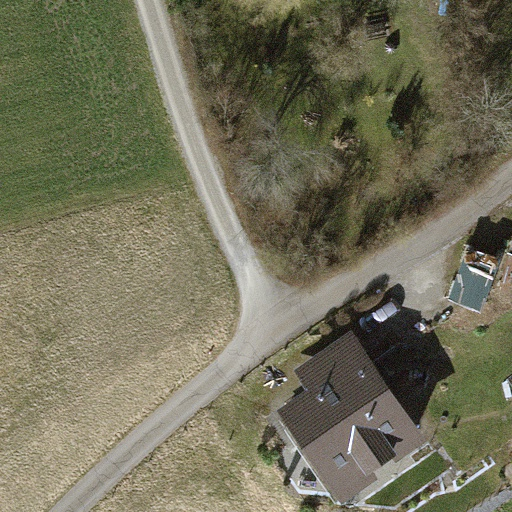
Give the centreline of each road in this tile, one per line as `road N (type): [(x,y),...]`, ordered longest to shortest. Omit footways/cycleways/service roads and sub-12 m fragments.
road 1 (unclassified): [(73,511),(171,419),(511,180)]
road 2 (track): [(146,0),(191,164),(282,337)]
